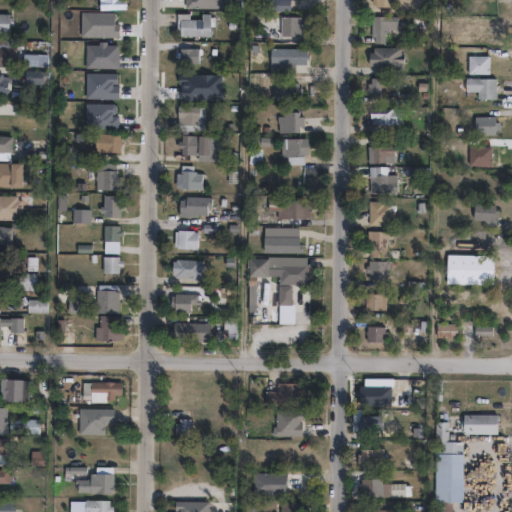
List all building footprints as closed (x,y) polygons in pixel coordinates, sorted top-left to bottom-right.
[(123,0),(123,8),(99,8),(98,0),(123,0)] [(290,0),(290,8),(270,8),(270,0),(290,0)] [(189,16),(198,16),(198,12),(201,12),(201,10),(210,11),(210,14),(214,14),(214,24),(210,24),(210,33),(180,33),(180,27),(176,26),(177,10),(189,10),(189,16)] [(0,12),(7,13),(7,16),(11,16),(11,25),(7,25),(7,32),(0,31),(0,12)] [(395,13),(395,26),(383,26),(383,39),(373,39),(373,33),(370,33),(370,12),(395,13)] [(300,33),(280,33),(280,13),(300,13),(300,33)] [(498,27),(498,36),(495,36),(495,39),(475,39),(475,21),(494,21),(494,27),(498,27)] [(104,40),(104,44),(115,44),(115,67),(83,67),(83,43),(96,43),(96,40),(104,40)] [(402,44),(402,58),(395,57),(395,64),(366,64),(366,55),(371,55),(371,44),(387,44),(402,44)] [(199,46),(198,54),(191,54),(191,60),(179,59),(179,45),(199,46)] [(309,51),(309,62),(282,61),(283,45),(306,45),(306,51),(309,51)] [(47,71),(28,71),(28,84),(47,84),(47,71)] [(114,72),(114,86),(117,86),(117,97),(83,97),(83,72),(114,72)] [(0,91),(10,92),(11,74),(0,73),(0,91)] [(386,74),(386,81),(379,81),(378,92),(369,92),(370,88),(366,88),(366,80),(370,80),(370,74),(386,74)] [(494,75),(494,95),(476,95),(476,88),(464,88),(463,75),(494,75)] [(299,80),(299,84),(302,84),(302,91),(293,91),(293,97),(273,97),(273,84),(283,84),(283,80),(299,80)] [(117,104),(116,129),(83,128),(83,103),(117,104)] [(199,103),(198,122),(178,121),(178,114),(177,114),(177,103),(199,103)] [(400,105),(400,121),(369,120),(369,114),(368,114),(368,104),(400,105)] [(299,109),(299,113),(304,113),(304,123),(299,123),(299,129),(279,130),(278,120),(277,120),(277,113),(283,113),(283,109),(299,109)] [(493,131),(473,131),(474,113),(494,113),(493,131)] [(197,132),(196,152),(181,151),(181,144),(178,144),(179,139),(181,139),(181,132),(197,132)] [(211,133),(211,144),(209,144),(208,151),(197,151),(198,132),(211,133)] [(119,134),(118,152),(92,150),(93,133),(119,134)] [(0,135),(10,135),(9,152),(1,152),(1,157),(0,157),(0,135)] [(303,135),(303,143),(306,143),(306,148),(304,148),(304,161),(287,161),(287,154),(281,154),(281,136),(303,135)] [(393,158),(367,159),(366,143),(392,141),(393,158)] [(494,141),(493,164),(477,163),(478,141),(494,141)] [(262,161),(249,161),(249,146),(262,146),(262,161)] [(0,162),(19,162),(20,185),(0,185),(0,162)] [(112,163),(112,170),(115,170),(115,175),(117,175),(117,189),(94,189),(94,180),(84,179),(84,162),(112,163)] [(196,168),(196,170),(201,170),(201,186),(179,186),(179,184),(176,184),(177,170),(181,170),(181,162),(193,163),(193,168),(196,168)] [(386,171),(395,171),(396,188),(369,190),(368,173),(373,173),(373,171),(386,171)] [(212,194),(211,204),(206,204),(206,212),(196,211),(196,214),(179,213),(180,197),(183,197),(183,195),(186,195),(186,193),(212,194)] [(0,195),(14,195),(14,201),(17,201),(17,211),(13,211),(13,219),(0,219),(0,195)] [(118,195),(118,205),(122,205),(122,209),(119,209),(119,216),(101,216),(101,212),(98,212),(98,206),(101,206),(101,195),(118,195)] [(308,214),(277,215),(276,207),(281,207),(280,197),(308,197),(308,214)] [(382,199),(382,202),(393,202),(393,213),(388,213),(388,215),(382,215),(382,217),(387,217),(387,222),(373,222),(373,211),(368,211),(368,203),(373,203),(373,199),(382,199)] [(496,207),(495,224),(483,223),(483,217),(472,216),(473,199),(494,201),(494,207),(496,207)] [(88,209),(87,222),(70,222),(70,208),(88,209)] [(121,229),(121,234),(117,234),(117,241),(101,240),(101,225),(117,225),(117,229),(121,229)] [(0,226),(10,227),(9,243),(0,242),(0,226)] [(193,228),(193,229),(197,230),(196,246),(176,244),(177,243),(174,243),(174,228),(177,228),(177,227),(193,228)] [(386,228),(384,254),(368,253),(368,245),(365,245),(366,227),(386,228)] [(299,234),(299,241),(302,241),(302,248),(299,248),(299,250),(270,250),(271,234),(299,234)] [(492,252),(492,282),(488,282),(488,287),(473,287),(474,281),(445,281),(446,251),(492,252)] [(308,255),(307,281),(278,281),(279,274),(267,274),(256,274),(256,282),(248,282),(248,255),(308,255)] [(120,260),(120,266),(117,266),(117,273),(100,272),(101,256),(117,256),(117,260),(120,260)] [(200,257),(200,260),(203,261),(202,266),(199,266),(199,276),(175,275),(175,272),(171,272),(171,258),(175,258),(176,256),(200,257)] [(391,258),(391,266),(386,266),(385,276),(367,276),(367,269),(365,269),(365,262),(367,262),(367,257),(391,258)] [(0,274),(12,275),(12,258),(0,258),(0,274)] [(34,273),(33,290),(16,289),(17,273),(34,273)] [(115,284),(115,290),(117,290),(116,313),(94,312),(94,289),(96,289),(96,284),(115,284)] [(385,291),(384,307),(364,307),(364,290),(385,291)] [(192,291),(192,295),(191,295),(190,310),(174,309),(174,300),(172,300),(172,295),(174,295),(174,291),(192,291)] [(44,299),(44,312),(25,312),(25,299),(44,299)] [(236,331),(223,331),(223,314),(237,314),(236,331)] [(120,326),(120,339),(114,339),(114,341),(93,340),(93,326),(97,326),(97,315),(115,315),(115,326),(120,326)] [(21,317),(21,333),(8,332),(8,325),(0,325),(0,319),(8,319),(8,317),(21,317)] [(209,321),(208,339),(173,337),(173,333),(170,333),(170,325),(173,325),(173,319),(209,321)] [(456,320),(455,333),(434,333),(434,320),(456,320)] [(383,323),(383,328),(387,328),(386,334),(383,334),(383,339),(365,338),(365,331),(364,331),(364,328),(365,328),(365,323),(383,323)] [(492,327),(479,327),(479,335),(492,335),(492,327)] [(28,389),(28,396),(26,396),(26,402),(0,401),(0,379),(26,380),(26,389),(28,389)] [(120,382),(120,394),(113,394),(113,400),(105,400),(105,402),(89,402),(89,400),(81,400),(81,383),(90,384),(90,382),(120,382)] [(300,382),(300,391),(303,391),(303,405),(266,405),(266,390),(277,390),(277,382),(300,382)] [(0,407),(0,434),(8,435),(8,407),(0,407)] [(112,409),(112,422),(103,422),(103,435),(77,434),(77,409),(112,409)] [(301,435),(272,435),(273,426),(275,426),(276,409),(306,410),(306,420),(301,420),(301,435)] [(497,414),(497,432),(497,433),(463,433),(463,428),(459,428),(459,420),(463,420),(463,415),(463,414),(497,414)] [(381,417),(381,430),(359,429),(359,416),(381,417)] [(190,419),(189,435),(178,435),(178,432),(174,432),(174,423),(178,423),(178,418),(190,419)] [(38,419),(37,433),(8,432),(8,420),(19,420),(19,419),(38,419)] [(464,453),(443,453),(434,453),(434,421),(445,421),(448,421),(447,441),(464,442),(464,453)] [(0,438),(7,439),(7,443),(10,443),(10,447),(7,447),(7,464),(0,464),(0,438)] [(382,449),(382,467),(360,467),(360,463),(357,463),(357,454),(359,454),(359,449),(382,449)] [(43,451),(42,466),(29,465),(29,451),(43,451)] [(111,467),(111,474),(112,474),(112,494),(88,494),(88,493),(76,493),(76,485),(74,485),(74,480),(86,480),(86,479),(93,479),(93,474),(94,474),(94,467),(111,467)] [(0,469),(10,470),(10,480),(8,480),(8,483),(0,483),(0,469)] [(276,472),(276,478),(281,479),(281,495),(259,495),(259,486),(253,486),(253,472),(276,472)] [(180,474),(180,479),(199,480),(198,487),(206,488),(205,493),(195,492),(195,493),(166,491),(167,477),(174,478),(174,474),(180,474)] [(381,478),(381,483),(404,483),(404,496),(358,497),(358,483),(361,483),(360,479),(381,478)] [(444,480),(444,487),(450,487),(450,501),(451,501),(451,511),(435,511),(435,480),(443,480),(444,480)] [(173,511),(173,499),(209,500),(208,511),(173,511)] [(108,501),(108,507),(111,507),(111,511),(83,511),(83,500),(108,501)] [(13,506),(13,511),(0,511),(0,501),(10,502),(10,505),(13,506)] [(303,511),(281,511),(281,501),(303,501),(303,511)] [(426,501),(425,511),(414,511),(414,501),(426,501)]
